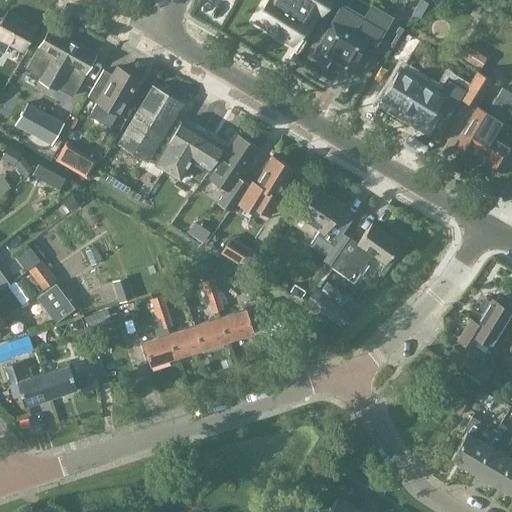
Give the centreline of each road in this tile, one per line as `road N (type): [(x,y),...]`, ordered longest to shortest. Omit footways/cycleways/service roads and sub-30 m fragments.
road 1 (unclassified): [(486,224),(155,32)]
road 2 (residential): [(23,477),(345,373)]
road 3 (residential): [(345,373),(423,309),(486,224)]
road 4 (residential): [(460,511),(414,485),(345,373)]
